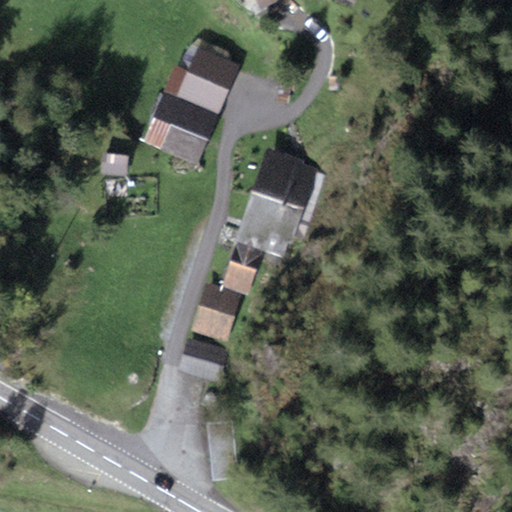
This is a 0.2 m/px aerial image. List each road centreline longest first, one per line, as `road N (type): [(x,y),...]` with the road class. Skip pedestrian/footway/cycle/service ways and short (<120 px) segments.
road 1 (residential): [(153,484),(176,335),(234,119),(282,116),(310,92),(325,56),(319,32),(289,14)]
road 2 (primary): [(153,484),(0,397)]
